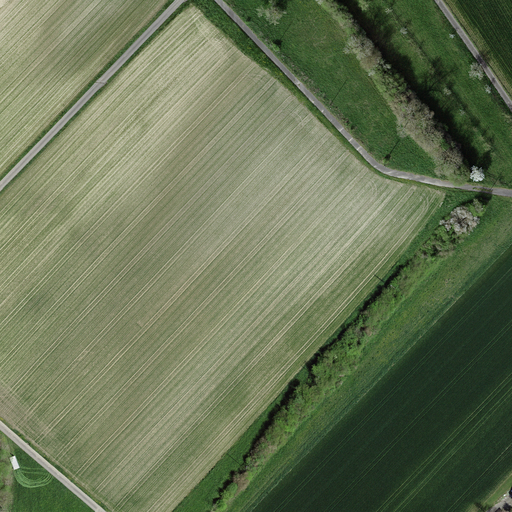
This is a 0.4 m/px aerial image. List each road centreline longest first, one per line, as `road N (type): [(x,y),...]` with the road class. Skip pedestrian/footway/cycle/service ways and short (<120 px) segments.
road 1 (track): [(214,0),(365,167),(497,208),(511,202)]
road 2 (track): [(0,171),(184,0)]
road 3 (track): [(438,0),(511,108)]
road 4 (track): [(92,511),(0,434)]
